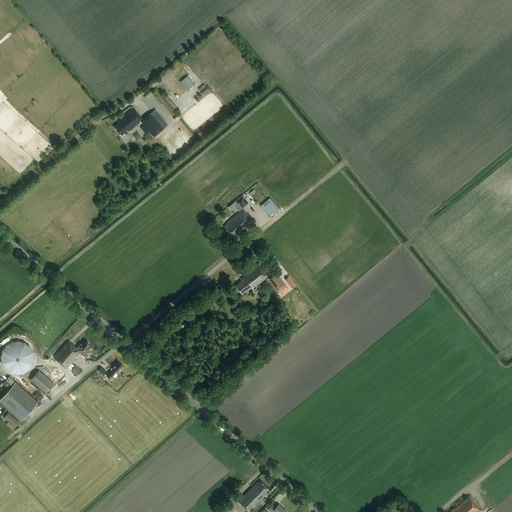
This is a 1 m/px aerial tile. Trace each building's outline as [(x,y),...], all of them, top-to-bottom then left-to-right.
[(187,76),(180,82),(187,91),(194,85),(187,76)] [(198,89),(203,95),(209,90),(204,84),(198,89)] [(155,110),(151,113),(143,120),(133,108),(120,119),(121,120),(118,122),(119,123),(114,127),(121,135),(124,133),(125,135),(139,123),(140,124),(142,123),(154,137),(168,125),(155,110)] [(242,209),(248,203),(243,197),(236,202),(242,209)] [(268,200),(261,206),(270,216),(277,210),(268,200)] [(253,222),(243,210),(226,224),(227,224),(224,227),(233,238),(234,236),(235,237),(253,222)] [(258,265),(248,273),(258,285),(267,277),(258,265)] [(258,285),(248,273),(249,274),(246,275),(240,279),(241,281),(236,285),(243,294),(248,289),(249,290),(252,287),(253,288),(258,285)] [(278,293),(286,286),(276,273),(266,280),(278,293)] [(34,358),(33,351),(30,345),(24,341),(18,339),(11,341),(5,344),(2,350),(0,356),(2,363),(5,368),(9,372),(15,373),(22,373),(28,370),(33,364),(34,358)] [(68,341),(54,357),(67,369),(68,367),(71,370),(76,375),(80,370),(75,365),(75,366),(71,363),(75,359),(77,356),(81,352),(77,349),(68,341)] [(77,349),(81,352),(84,355),(86,357),(93,349),(89,345),(90,344),(86,341),(82,345),(81,344),(77,349)] [(123,366),(118,362),(112,368),(112,367),(110,369),(112,370),(107,376),(110,379),(117,371),(117,372),(123,366)] [(46,393),(54,384),(39,370),(31,379),(46,393)] [(0,401),(21,420),(38,402),(16,382),(0,399),(0,401)] [(15,427),(20,423),(8,413),(4,417),(9,421),(15,427)] [(269,490),(261,481),(259,483),(257,482),(238,501),(249,511),(263,499),(263,498),(268,493),(267,492),(269,490)] [(477,511),(480,510),(469,497),(450,511),(477,511)]
